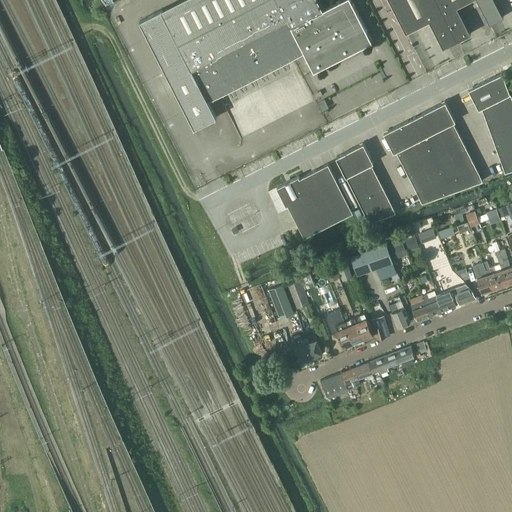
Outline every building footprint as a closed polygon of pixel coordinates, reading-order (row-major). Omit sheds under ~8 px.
[(162,9),(140,20),(194,128),(217,117),(208,101),(293,58),(304,52),(314,71),(332,61),(334,60),(339,58),(342,56),(372,41),(351,0),(339,0),(323,8),(318,0),(192,0),(164,14),(162,9)] [(495,0),(389,0),(406,32),(430,20),(443,47),(471,33),(457,6),(469,0),(477,0),(490,23),(504,16),(495,0)] [(511,169),(511,96),(503,71),(469,89),(479,108),(482,107),(505,172),(511,169)] [(318,102),(322,110),(328,107),(324,99),(318,102)] [(483,180),(469,152),(453,122),(456,120),(446,101),(423,112),(384,132),(394,152),(396,151),(422,202),(483,180)] [(396,211),(383,186),(371,163),(374,162),(364,142),(336,156),(369,221),(396,211)] [(288,204),(304,236),(353,211),(328,163),(300,177),(299,175),(277,186),(286,205),(288,204)] [(497,208),(487,211),(489,217),(499,214),(497,208)] [(467,221),(457,225),(460,232),(470,228),(467,221)] [(452,224),(438,229),(441,238),(455,233),(452,224)] [(386,242),(350,255),(357,275),(393,262),(386,242)] [(396,242),(389,245),(394,259),(401,257),(396,242)] [(511,264),(511,265),(507,252),(506,253),(505,248),(500,250),(510,281),(511,280),(511,264)] [(510,281),(500,250),(496,251),(500,264),(495,265),(501,285),(502,285),(504,285),(508,284),(508,283),(509,282),(509,281),(510,281)] [(501,285),(495,265),(490,267),(488,260),(483,262),(492,287),(493,287),(494,288),(495,287),(496,288),(500,287),(501,285)] [(483,261),(473,264),(477,277),(481,288),(482,292),(483,291),(485,292),(489,291),(489,289),(490,289),(490,288),(492,287),(483,262),(483,261)] [(352,277),(347,262),(337,265),(342,280),(352,277)] [(321,264),(310,268),(312,274),(323,270),(321,264)] [(466,267),(455,271),(465,279),(469,277),(466,267)] [(315,285),(310,273),(301,277),(305,288),(315,285)] [(282,282),(280,277),(269,281),(271,286),(282,282)] [(309,303),(299,277),(288,282),(297,308),(302,306),(307,318),(313,315),(309,303)] [(280,317),(294,311),(283,282),(269,288),(280,317)] [(466,283),(437,294),(443,310),(456,305),(456,304),(459,303),(476,297),(474,291),(466,283)] [(428,297),(424,299),(430,315),(443,310),(437,294),(436,294),(435,290),(427,293),(428,297)] [(399,308),(391,311),(398,326),(399,326),(401,327),(404,326),(405,324),(406,323),(409,322),(410,321),(404,306),(409,304),(405,295),(400,296),(401,299),(396,301),(399,308)] [(411,304),(417,319),(430,315),(424,299),(411,304)] [(330,334),(337,331),(343,345),(344,345),(346,347),(349,345),(350,343),(352,342),(343,321),(345,320),(340,308),(322,315),(330,334)] [(365,312),(353,317),(361,338),(363,337),(365,339),(369,337),(369,335),(373,333),(365,312)] [(382,316),(373,318),(379,339),(385,337),(385,336),(390,335),(385,317),(382,317),(382,316)] [(352,323),(347,325),(345,320),(343,321),(352,342),(353,341),(355,343),(359,341),(359,339),(361,338),(353,317),(350,318),(352,323)] [(317,338),(309,341),(308,337),(305,338),(312,356),(313,356),(315,356),(318,355),(319,354),(322,352),(317,338)] [(304,343),(296,346),(302,360),(305,359),(307,360),(310,358),(311,357),(312,356),(305,338),(302,339),(304,343)] [(415,351),(416,353),(426,349),(423,340),(417,343),(419,350),(415,351)] [(411,345),(370,361),(373,370),(376,378),(379,386),(384,384),(384,383),(381,376),(379,371),(389,367),(388,365),(415,354),(411,345)] [(359,376),(373,371),(369,361),(340,372),(347,390),(355,387),(354,385),(361,382),(359,376)] [(326,395),(328,396),(329,397),(347,390),(340,372),(320,379),(326,395)] [(235,511),(192,423),(191,423),(234,511),(220,511),(180,428),(179,429),(219,511),(235,511)]
